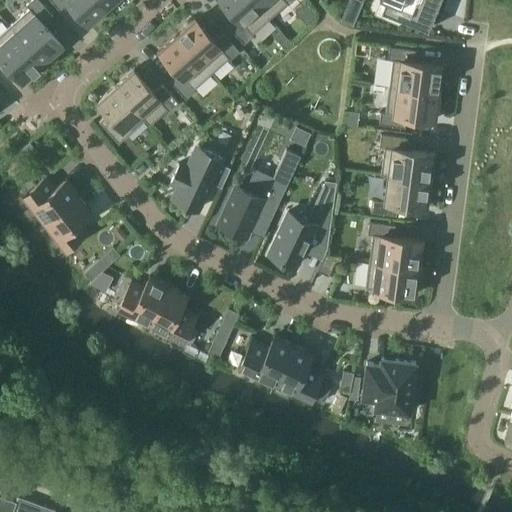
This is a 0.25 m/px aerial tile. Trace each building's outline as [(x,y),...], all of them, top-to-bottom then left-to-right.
[(29,7),(9,25),(43,63),(63,45),(44,23),(53,15),(39,0),(30,0),(26,4),(29,7)] [(51,0),(60,9),(69,1),(89,24),(107,8),(99,0),(51,0)] [(99,0),(107,8),(115,0),(99,0)] [(253,0),(221,0),(237,17),(228,25),(244,43),(253,35),(252,34),(270,18),(265,12),(253,0)] [(253,0),(265,12),(270,18),(288,2),(289,3),(292,0),(253,0)] [(386,0),(383,9),(401,17),(428,28),(439,0),(386,0)] [(353,24),(356,18),(345,13),(342,19),(353,24)] [(194,18),(177,34),(212,72),(229,57),(230,58),(240,50),(224,32),(215,40),(194,18)] [(0,62),(4,59),(23,81),(43,63),(9,25),(0,33),(0,62)] [(159,50),(179,72),(170,80),(186,98),(195,90),(194,88),(212,72),(177,34),(159,50)] [(392,59),(389,85),(396,86),(439,92),(443,65),(414,61),(415,50),(391,47),(390,58),(392,59)] [(133,69),(115,85),(145,119),(150,124),(168,108),(169,109),(178,102),(162,84),(153,91),(133,69)] [(490,81),(511,82),(511,70),(491,70),(490,81)] [(115,85),(97,101),(108,113),(99,120),(119,142),(127,135),(145,119),(115,85)] [(383,112),(381,123),(405,127),(407,115),(436,119),(439,92),(396,86),(389,85),(385,112),(383,112)] [(488,99),(511,100),(511,88),(489,87),(488,99)] [(511,115),(498,117),(501,146),(511,144),(511,115)] [(381,134),(379,146),(384,147),(381,173),(431,180),(434,153),(405,149),(407,137),(381,134)] [(22,163),(37,150),(30,142),(15,155),(22,163)] [(211,182),(221,187),(231,167),(220,162),(222,157),(197,145),(188,164),(181,161),(171,182),(178,185),(173,197),(198,208),(211,182)] [(236,184),(218,223),(238,233),(245,218),(253,222),(257,212),(271,219),(301,155),(286,148),(272,177),(256,169),(246,189),(236,184)] [(496,162),(511,163),(511,151),(498,149),(496,162)] [(381,173),(381,174),(388,175),(384,201),(372,199),(371,211),(397,215),(398,203),(427,206),(431,180),(381,173)] [(51,181),(51,180),(47,176),(24,194),(45,221),(79,194),(70,182),(69,183),(66,178),(61,183),(55,187),(51,181)] [(88,206),(79,194),(45,221),(66,248),(68,247),(89,230),(86,225),(85,225),(81,219),(86,215),(91,210),(88,206)] [(290,210),(270,252),(298,266),(310,241),(329,250),(334,209),(314,206),(307,219),(290,210)] [(372,233),(369,260),(376,261),(419,267),(423,240),(394,236),(395,225),(371,222),(370,233),(372,233)] [(107,266),(120,254),(113,246),(100,257),(107,266)] [(322,259),(317,270),(329,276),(336,260),(324,254),(322,259)] [(86,270),(84,272),(91,280),(89,282),(106,290),(113,276),(102,270),(107,266),(100,257),(86,270)] [(369,260),(365,287),(373,288),(415,294),(419,267),(376,261),(369,260)] [(155,276),(151,274),(148,280),(147,280),(144,286),(137,282),(132,279),(120,302),(118,306),(149,322),(169,283),(155,276)] [(182,291),(182,290),(169,283),(149,322),(183,340),(185,336),(197,313),(187,308),(187,309),(181,305),(184,299),(187,293),(182,291)] [(229,334),(239,312),(228,307),(218,329),(229,334)] [(210,347),(208,351),(219,356),(221,352),(229,334),(218,329),(210,347)] [(280,336),(275,334),(272,340),(269,346),(262,343),(263,342),(253,338),(242,361),(240,365),(275,381),(294,342),(280,336)] [(307,349),(308,349),(294,342),(275,381),(311,398),(312,395),(323,400),(325,396),(332,382),(321,377),(323,371),(313,366),(313,367),(307,363),(309,357),(312,351),(307,349)] [(366,360),(360,398),(374,400),(373,408),(412,414),(419,360),(380,354),(379,361),(366,360)] [(353,376),(354,372),(344,369),(340,389),(350,391),(351,388),(353,376)] [(353,376),(351,388),(359,389),(361,377),(353,376)] [(28,407),(20,413),(18,417),(37,426),(39,422),(38,412),(28,407)] [(0,511),(10,511),(14,501),(0,495),(0,511)] [(52,511),(54,509),(17,495),(14,501),(10,511),(52,511)]
